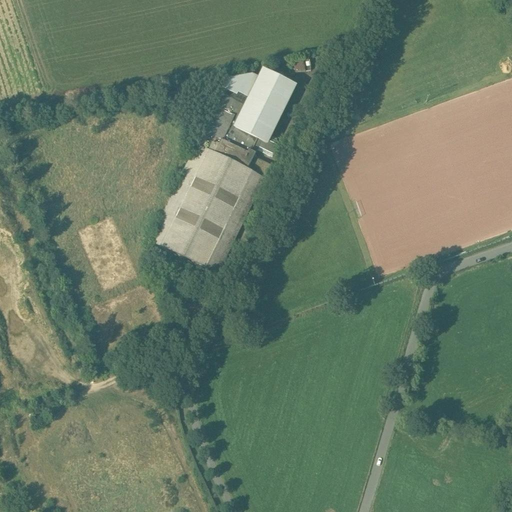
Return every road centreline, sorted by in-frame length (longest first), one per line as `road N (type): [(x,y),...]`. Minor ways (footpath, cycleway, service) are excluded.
road 1 (unclassified): [(232,511),(195,429),(196,366),(372,0)]
road 2 (unclassified): [(511,248),(441,272),(427,296),(364,511)]
